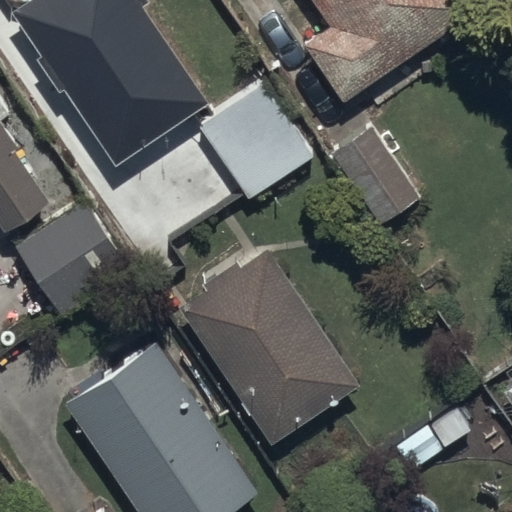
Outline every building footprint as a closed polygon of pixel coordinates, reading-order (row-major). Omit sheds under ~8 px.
[(12,0),(115,155),(210,92),(149,0),(12,0)] [(465,0),(319,0),(329,14),(299,35),(338,89),(465,0)] [(55,191),(0,110),(0,213),(7,224),(55,191)] [(374,117),(331,145),(377,216),(420,188),(374,117)] [(135,264),(88,187),(15,232),(63,309),(135,264)] [(362,374),(268,237),(244,253),(239,246),(202,271),(210,283),(185,300),(276,433),(362,374)] [(164,332),(70,395),(147,511),(215,511),(263,480),(164,332)] [(511,375),(502,382),(511,396),(511,375)] [(111,511),(105,503),(92,511),(111,511)]
